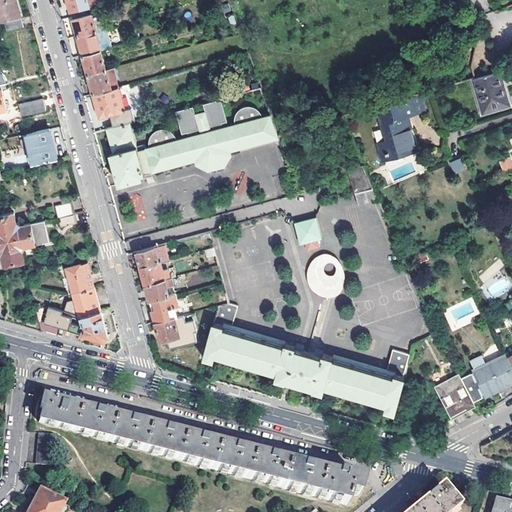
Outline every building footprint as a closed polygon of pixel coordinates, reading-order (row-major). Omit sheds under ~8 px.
[(0,0),(0,23),(6,22),(22,19),(17,0),(0,0)] [(68,0),(73,17),(87,12),(86,7),(104,2),(103,0),(68,0)] [(73,20),(78,36),(97,31),(107,28),(102,12),(93,14),(73,20)] [(236,21),(234,15),(228,17),(230,24),(236,21)] [(22,19),(6,22),(8,30),(24,27),(22,19)] [(97,31),(78,36),(82,52),(102,47),(111,44),(107,28),(97,31)] [(101,50),(83,55),(88,74),(106,69),(101,50)] [(93,93),(118,87),(115,76),(108,78),(106,69),(88,74),(93,93)] [(498,70),(471,78),(482,114),(510,105),(498,70)] [(0,107),(6,100),(11,99),(8,87),(3,88),(0,88),(0,107)] [(118,87),(93,93),(99,117),(109,114),(113,127),(130,122),(135,121),(128,96),(121,98),(118,87)] [(415,94),(420,111),(423,110),(418,93),(415,94)] [(400,105),(378,112),(386,139),(376,142),(379,154),(386,152),(399,149),(400,153),(400,154),(414,150),(404,116),(420,111),(415,94),(398,98),(400,105)] [(277,133),(270,114),(228,126),(220,97),(203,102),(205,111),(196,114),(193,105),(176,110),(184,137),(138,150),(130,122),(113,127),(107,129),(113,153),(111,153),(119,185),(145,177),(144,173),(191,160),(191,163),(204,170),(217,166),(227,155),(225,151),(278,136),(277,133)] [(400,105),(398,98),(376,105),(378,112),(400,105)] [(43,99),(19,104),(22,116),(46,111),(43,99)] [(49,128),(27,133),(34,162),(57,158),(49,128)] [(376,140),(382,139),(380,129),(373,131),(376,140)] [(461,158),(449,163),(454,174),(465,169),(461,158)] [(499,161),(503,171),(511,167),(511,166),(508,158),(499,161)] [(387,171),(392,182),(416,172),(411,160),(387,171)] [(372,186),(363,163),(348,167),(355,192),(358,202),(377,197),(375,191),(372,186)] [(139,194),(129,196),(132,210),(142,209),(139,194)] [(385,226),(374,201),(359,207),(370,233),(385,226)] [(56,205),(58,217),(73,213),(71,202),(56,205)] [(15,212),(0,215),(0,227),(2,228),(8,227),(11,238),(22,235),(21,227),(22,225),(17,221),(15,212)] [(73,213),(58,217),(60,227),(76,224),(73,213)] [(333,279),(316,217),(293,222),(313,297),(317,295),(320,305),(327,281),(333,279)] [(43,220),(22,225),(21,227),(22,235),(11,238),(13,250),(21,248),(23,250),(26,245),(47,240),(43,220)] [(0,248),(1,247),(0,244),(0,239),(11,238),(8,227),(2,228),(0,227),(0,248)] [(209,231),(202,233),(206,248),(213,246),(209,231)] [(6,264),(26,259),(23,250),(21,248),(13,250),(11,238),(0,239),(0,244),(1,247),(0,248),(0,251),(3,254),(6,264)] [(154,246),(136,251),(141,266),(158,261),(160,261),(168,258),(164,244),(154,247),(154,246)] [(213,246),(206,248),(208,257),(215,255),(213,246)] [(141,266),(145,283),(165,278),(170,277),(168,268),(163,269),(160,261),(158,261),(141,266)] [(69,267),(75,288),(76,292),(95,286),(88,262),(69,267)] [(492,298),(511,288),(506,276),(487,286),(492,298)] [(145,283),(150,299),(169,294),(165,278),(145,283)] [(95,286),(76,292),(77,297),(78,300),(68,301),(66,311),(68,311),(83,315),(102,310),(95,286)] [(169,294),(150,299),(156,320),(177,315),(174,304),(178,303),(175,292),(169,294)] [(78,300),(77,297),(66,298),(63,310),(66,311),(68,301),(78,300)] [(213,321),(223,323),(225,315),(233,318),(237,304),(228,301),(218,304),(213,321)] [(108,334),(102,313),(102,310),(83,315),(68,311),(67,315),(62,314),(63,310),(52,307),(51,307),(46,322),(59,326),(63,327),(72,330),(103,339),(106,336),(108,334)] [(180,314),(177,315),(156,320),(161,338),(180,333),(177,322),(182,320),(180,314)] [(57,333),(59,326),(46,322),(40,320),(41,328),(55,332),(57,333)] [(223,323),(213,321),(204,355),(213,358),(214,353),(276,371),(275,376),(285,379),(286,378),(313,385),(313,386),(323,389),(324,384),(386,402),(385,407),(395,410),(404,375),(394,372),(393,375),(332,357),(333,355),(323,352),(322,355),(294,347),(295,344),(284,341),(284,344),(222,326),(223,323)] [(205,349),(209,336),(203,334),(199,347),(205,349)] [(473,369),(479,380),(475,382),(471,373),(462,379),(474,401),(483,396),(478,387),(481,386),(486,395),(511,381),(511,364),(508,356),(507,355),(482,368),(481,365),(473,369)] [(210,368),(201,366),(198,375),(207,378),(210,368)] [(459,374),(435,387),(448,411),(462,403),(465,408),(475,402),(474,401),(462,379),(459,374)] [(60,403),(42,398),(39,408),(42,409),(39,423),(345,505),(348,494),(357,497),(362,481),(344,476),(345,472),(341,471),(338,470),(336,477),(309,469),(310,466),(306,465),(302,463),(300,468),(274,460),(275,456),(271,455),(268,454),(266,458),(240,451),(241,447),(237,446),(233,445),(231,449),(205,442),(206,438),(202,437),(198,436),(197,440),(172,433),(174,429),(170,428),(167,427),(165,431),(138,424),(139,420),(136,419),(132,418),(131,422),(103,414),(104,410),(100,409),(96,408),(95,412),(67,405),(68,401),(65,400),(62,399),(60,403)] [(451,416),(465,408),(462,403),(448,411),(451,416)] [(35,464),(51,466),(54,435),(39,433),(35,464)] [(449,511),(457,506),(441,485),(427,497),(422,500),(407,511),(449,511)] [(64,502),(40,490),(28,511),(58,511),(63,504),(64,502)] [(511,511),(511,502),(511,505),(496,500),(492,511),(511,511)]
